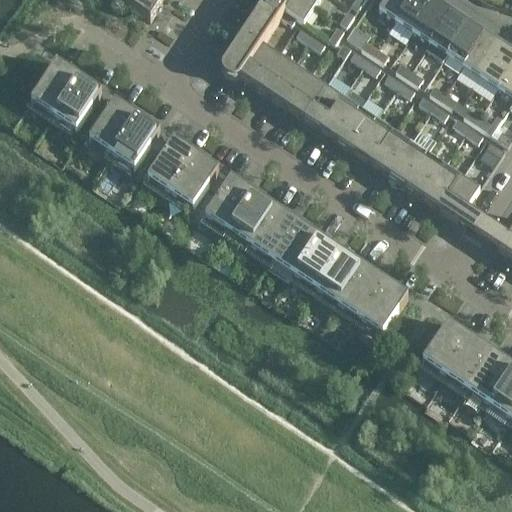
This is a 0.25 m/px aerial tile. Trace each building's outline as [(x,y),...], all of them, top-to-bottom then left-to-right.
[(163,6),(154,0),(114,0),(114,1),(150,26),(163,6)] [(315,12),(296,0),(272,0),(269,5),(286,16),(285,17),(296,24),(304,29),(315,12)] [(323,0),(296,0),(315,12),(323,0)] [(359,13),(368,1),(366,0),(358,0),(353,9),(359,13)] [(396,26),(413,0),(388,0),(379,14),(396,26)] [(413,37),(435,5),(428,0),(413,0),(396,26),(413,37)] [(281,23),(285,17),(286,16),(269,5),(266,9),(265,9),(224,70),(223,72),(222,73),(221,75),(221,77),(222,79),(222,80),(223,81),(225,83),(226,84),(227,85),(229,86),(230,86),(232,87),(234,87),(236,86),(238,86),(239,85),(240,84),(240,83),(262,50),(281,23)] [(430,49),(452,16),(435,5),(413,37),(430,49)] [(447,60),(469,27),(452,16),(430,49),(447,60)] [(296,24),(285,17),(281,23),(292,31),(296,24)] [(346,33),(354,21),(348,17),(340,29),(346,33)] [(464,71),(486,39),(469,27),(447,60),(464,71)] [(335,50),(344,37),(337,33),(328,46),(335,50)] [(313,43),(301,34),(296,41),(308,49),(313,43)] [(481,83),(503,50),(486,39),(464,71),(481,83)] [(325,51),(313,43),(308,49),(320,57),(325,51)] [(373,62),(378,54),(366,47),(361,54),(373,62)] [(345,64),(351,55),(343,49),(337,58),(345,64)] [(256,94),(278,61),(262,50),(240,83),(240,84),(256,94)] [(498,94),(511,73),(511,55),(503,50),(481,83),(498,94)] [(384,69),(389,62),(378,54),(373,62),(384,69)] [(368,66),(355,57),(350,64),(363,73),(368,66)] [(271,105),(294,71),(278,61),(256,94),(271,105)] [(381,74),(368,66),(363,73),(376,81),(381,74)] [(53,122),(79,83),(58,69),(59,68),(58,68),(57,69),(56,68),(31,107),(53,122)] [(407,85),(412,77),(400,69),(395,77),(407,85)] [(287,115),(310,82),(294,71),(271,105),(287,115)] [(511,73),(498,94),(511,103),(511,73)] [(418,92),(423,84),(412,77),(407,85),(418,92)] [(402,88),(389,80),(384,87),(397,95),(402,88)] [(304,126),(326,92),(310,82),(287,115),(304,126)] [(76,137),(102,98),(101,98),(101,97),(101,96),(100,97),(79,83),(53,122),(76,137)] [(415,97),(402,88),(397,95),(410,104),(415,97)] [(320,137),(343,104),(326,92),(304,126),(320,137)] [(441,107),(446,100),(434,92),(429,100),(441,107)] [(452,115),(457,107),(446,100),(441,107),(452,115)] [(436,111),(423,102),(418,109),(431,118),(436,111)] [(337,149),(360,115),(343,104),(320,137),(337,149)] [(112,160),(137,122),(117,108),(117,107),(116,108),(115,107),(89,146),(112,160)] [(449,120),(436,111),(431,118),(444,126),(449,120)] [(354,160),(377,126),(360,115),(337,149),(354,160)] [(475,130),(480,122),(468,115),(463,122),(475,130)] [(135,176),(160,137),(159,137),(160,136),(159,135),(158,136),(137,122),(112,160),(135,176)] [(486,137),(491,130),(480,122),(475,130),(486,137)] [(470,134),(457,125),(452,132),(465,140),(470,134)] [(371,171),(394,138),(377,126),(354,160),(371,171)] [(483,142),(470,134),(465,140),(478,149),(483,142)] [(511,145),(511,144),(502,137),(497,144),(508,152),(511,145)] [(388,182),(411,149),(394,138),(371,171),(388,182)] [(170,200),(196,161),(175,147),(176,146),(175,146),(174,147),(173,146),(148,184),(170,200)] [(505,157),(491,148),(486,154),(500,164),(505,157)] [(405,194),(428,160),(411,149),(388,182),(405,194)] [(422,205),(445,172),(428,160),(405,194),(422,205)] [(193,215),(219,176),(217,176),(218,174),(217,174),(217,175),(196,161),(170,200),(193,215)] [(439,216),(461,183),(445,172),(422,205),(439,216)] [(511,232),(506,241),(488,229),(466,215),(480,195),(461,183),(439,216),(457,228),(479,243),(511,264),(511,232)] [(228,238),(254,199),(253,199),(254,198),(253,198),(252,199),(231,184),(205,223),(228,238)] [(250,252),(275,214),(276,213),(275,212),(274,213),(254,199),(228,238),(250,252)] [(272,267),(297,229),(298,227),(297,227),(296,228),(275,214),(250,252),(272,267)] [(294,282),(319,243),(320,242),(319,242),(318,243),(297,229),(272,267),(294,282)] [(316,296),(341,258),(342,257),(341,256),(340,257),(319,243),(294,282),(316,296)] [(338,311),(363,273),(363,272),(364,271),(363,271),(362,272),(341,258),(316,296),(338,311)] [(360,326),(385,287),(386,286),(385,286),(384,287),(363,273),(338,311),(360,326)] [(382,341),(408,302),(407,302),(408,301),(407,300),(406,301),(385,287),(360,326),(382,341)] [(445,383),(470,344),(450,330),(450,329),(449,330),(448,329),(422,367),(445,383)] [(467,397),(492,359),(472,345),(472,344),(472,343),(471,344),(470,344),(445,383),(467,397)] [(489,412),(511,376),(511,371),(494,360),(494,358),(493,359),(492,359),(467,397),(489,412)] [(511,426),(511,424),(511,376),(489,412),(511,426)]
